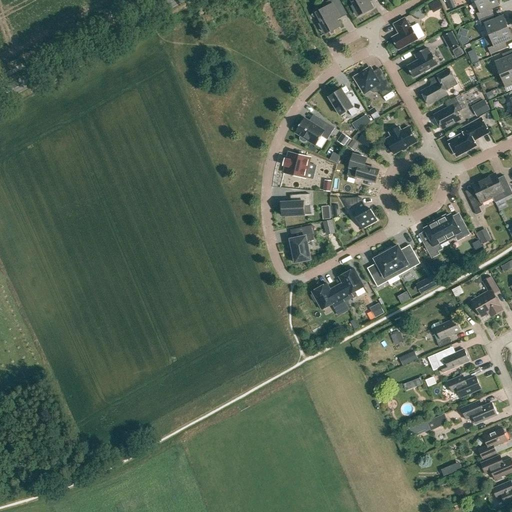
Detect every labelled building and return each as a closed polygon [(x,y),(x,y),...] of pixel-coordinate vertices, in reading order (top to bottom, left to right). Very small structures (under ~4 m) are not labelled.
[(316,7),(311,16),(322,22),(322,24),(321,25),(325,33),(327,32),(331,29),(332,30),(339,26),(336,19),(345,14),(337,0),(332,0),(327,3),(329,7),(321,11),(316,7)] [(364,12),(372,8),(368,1),(369,0),(351,0),(355,6),(353,7),(357,15),(359,14),(364,12)] [(436,0),(432,0),(426,3),(427,3),(427,4),(431,12),(440,7),(436,0)] [(474,9),(479,20),(491,15),(488,9),(498,5),(499,6),(498,2),(500,1),(499,0),(479,0),(476,1),(478,7),(474,9)] [(487,29),(489,35),(508,27),(507,25),(509,24),(507,18),(504,19),(503,15),(502,15),(503,16),(493,21),(491,15),(479,20),(483,31),(487,29)] [(392,37),(398,50),(418,40),(412,27),(411,28),(406,18),(394,24),(398,31),(399,34),(392,37)] [(422,36),(428,33),(421,20),(415,23),(422,36)] [(486,43),(491,54),(504,48),(502,43),(511,38),(511,37),(511,36),(511,35),(511,30),(511,28),(509,29),(508,27),(489,35),(492,41),(486,43)] [(451,32),(443,36),(450,49),(458,44),(451,32)] [(459,47),(452,51),(456,58),(463,54),(459,47)] [(415,54),(418,60),(407,66),(413,77),(425,71),(425,72),(430,69),(430,68),(437,64),(431,53),(430,54),(427,48),(415,54)] [(502,74),(511,69),(511,50),(502,54),(504,60),(500,62),(497,63),(502,74)] [(477,55),(471,58),(473,64),(480,61),(477,55)] [(370,71),(367,71),(367,70),(354,78),(362,90),(367,86),(368,88),(371,91),(372,92),(376,92),(378,92),(380,91),(383,96),(393,90),(380,69),(373,73),(372,71),(370,71)] [(421,92),(423,95),(423,97),(425,100),(426,101),(428,105),(448,94),(446,91),(453,87),(451,81),(455,79),(449,69),(437,76),(440,81),(421,92)] [(511,82),(511,69),(502,74),(506,84),(509,83),(509,84),(511,82)] [(348,110),(352,116),(364,109),(356,97),(349,101),(342,89),(341,90),(340,89),(334,92),(335,93),(329,97),(340,115),(348,110)] [(493,91),(486,94),(489,100),(494,98),(495,98),(493,91)] [(455,97),(445,103),(448,108),(434,115),(442,129),(461,119),(453,105),(458,102),(455,97)] [(379,114),(375,108),(369,111),(374,118),(379,114)] [(366,115),(360,119),(364,126),(370,122),(366,115)] [(304,142),(306,142),(307,140),(316,145),(322,136),(328,140),(335,128),(321,120),(317,126),(304,118),(295,133),(301,136),(300,138),(300,140),(304,142)] [(455,154),(456,156),(476,145),(473,140),(489,132),(481,118),(462,129),(464,133),(449,142),(450,144),(449,146),(453,153),(455,154)] [(389,132),(391,136),(386,139),(394,154),(417,142),(409,127),(401,131),(399,127),(389,132)] [(357,140),(367,148),(375,138),(365,130),(357,140)] [(338,141),(344,146),(349,138),(343,134),(338,141)] [(349,145),(354,149),(358,144),(354,140),(349,145)] [(284,165),(286,166),(284,173),(294,175),(295,177),(299,178),(301,177),(305,178),(309,163),(310,158),(306,157),(289,153),(287,159),(285,159),(284,165)] [(339,156),(334,154),(331,160),(336,163),(339,156)] [(356,177),(376,182),(379,170),(365,166),(367,159),(353,155),(350,167),(358,170),(356,177)] [(484,179),(492,197),(495,203),(502,200),(511,194),(511,191),(508,183),(502,186),(496,174),(484,179)] [(468,198),(476,215),(482,212),(479,207),(483,205),(481,203),(492,197),(484,179),(472,185),(476,193),(475,195),(468,198)] [(282,211),(283,216),(305,215),(304,206),(310,206),(310,194),(296,195),(297,202),(282,203),(282,204),(280,204),(280,211),(282,211)] [(356,217),(362,229),(377,221),(371,209),(368,211),(364,204),(361,205),(361,198),(343,199),(349,209),(352,208),(357,217),(356,217)] [(437,220),(447,239),(455,235),(458,241),(469,235),(464,223),(457,226),(452,215),(447,217),(446,216),(437,220)] [(424,243),(432,257),(439,254),(437,251),(442,249),(439,243),(447,239),(437,220),(428,225),(429,226),(425,228),(431,240),(424,243)] [(334,232),(332,224),(325,226),(326,234),(334,232)] [(301,237),(290,239),(294,254),(292,255),(293,262),(295,262),(295,263),(311,260),(307,241),(314,240),(313,235),(315,235),(313,225),(299,228),(301,237)] [(490,238),(485,227),(476,231),(481,243),(490,238)] [(392,247),(385,250),(399,275),(421,263),(414,251),(404,256),(398,245),(393,249),(392,247)] [(381,285),(399,275),(385,250),(379,254),(380,256),(375,259),(380,269),(374,273),(381,285)] [(445,269),(440,260),(429,266),(434,275),(445,269)] [(511,260),(502,267),(505,271),(511,266),(511,260)] [(343,283),(337,286),(345,302),(357,296),(354,292),(364,287),(354,269),(339,277),(343,283)] [(432,276),(424,280),(429,290),(437,286),(432,276)] [(491,316),(502,310),(500,306),(501,305),(494,294),(499,291),(491,277),(483,281),(489,291),(472,301),(481,316),(489,312),(491,316)] [(345,302),(337,286),(330,290),(327,283),(312,292),(313,293),(312,294),(311,296),(314,302),(316,302),(318,302),(322,310),(332,304),(334,309),(345,302)] [(462,283),(455,288),(460,294),(466,290),(462,283)] [(362,306),(367,314),(380,306),(376,299),(362,306)] [(461,331),(456,319),(441,325),(439,321),(434,324),(432,325),(431,327),(431,329),(439,347),(451,342),(448,336),(461,331)] [(400,331),(391,335),(395,345),(404,341),(400,331)] [(449,348),(435,354),(440,367),(443,373),(470,361),(464,349),(452,354),(449,348)] [(407,355),(400,358),(403,365),(411,362),(407,355)] [(457,390),(461,398),(481,389),(476,377),(465,381),(463,375),(448,382),(452,392),(457,390)] [(426,380),(428,387),(436,384),(434,377),(426,380)] [(377,381),(379,386),(389,383),(387,378),(377,381)] [(414,380),(417,386),(423,384),(420,378),(414,380)] [(477,402),(463,408),(466,414),(471,412),(476,424),(497,415),(492,403),(479,408),(477,402)] [(444,414),(427,422),(431,431),(448,423),(444,414)] [(479,449),(483,459),(497,453),(494,447),(508,441),(502,428),(483,436),(487,445),(479,449)] [(490,468),(495,479),(511,472),(511,459),(511,458),(500,463),(497,457),(482,464),(484,470),(490,468)] [(503,499),(505,505),(511,501),(511,487),(511,488),(509,482),(493,488),(496,495),(498,501),(503,499)]
